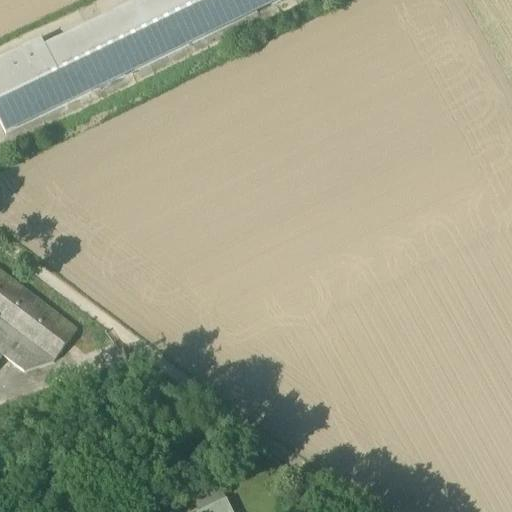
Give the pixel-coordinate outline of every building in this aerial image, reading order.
[(0,61),(0,120),(6,134),(281,0),(144,0),(44,49),(41,41),(0,61)] [(0,273),(0,323),(53,364),(77,332),(0,273)] [(25,373),(53,364),(0,323),(0,355),(2,357),(25,373)] [(193,501),(198,511),(204,511),(224,503),(218,492),(193,501)] [(229,511),(225,502),(224,503),(204,511),(229,511)]
